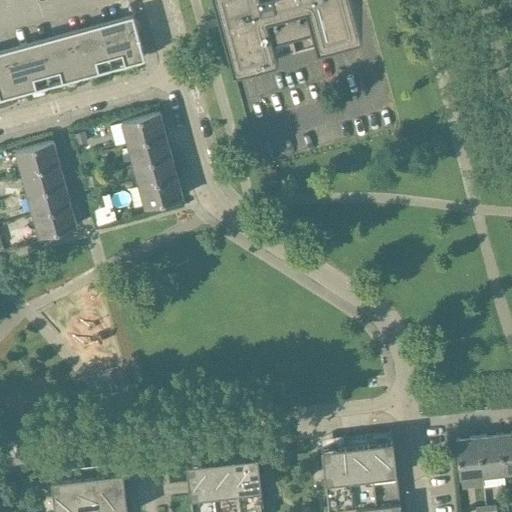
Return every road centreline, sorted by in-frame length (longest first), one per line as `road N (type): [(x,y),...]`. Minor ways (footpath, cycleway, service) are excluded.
road 1 (residential): [(407,402),(401,354),(374,309),(210,200),(174,74)]
road 2 (residential): [(407,402),(143,435)]
road 3 (residential): [(174,74),(0,122)]
road 4 (residential): [(143,435),(0,449)]
